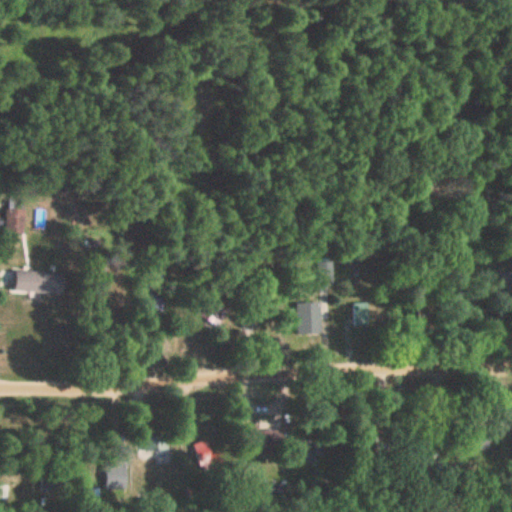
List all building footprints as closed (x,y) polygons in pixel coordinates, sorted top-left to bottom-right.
[(5,233),(24,233),(24,208),(5,208),(5,233)] [(63,270),(13,270),(13,291),(63,291),(63,270)] [(296,302),(296,332),(319,332),(319,302),(296,302)] [(351,303),(351,325),(368,325),(368,303),(351,303)] [(194,441),(194,468),(213,468),(213,441),(194,441)] [(9,486),(0,484),(0,498),(6,500),(9,486)]
